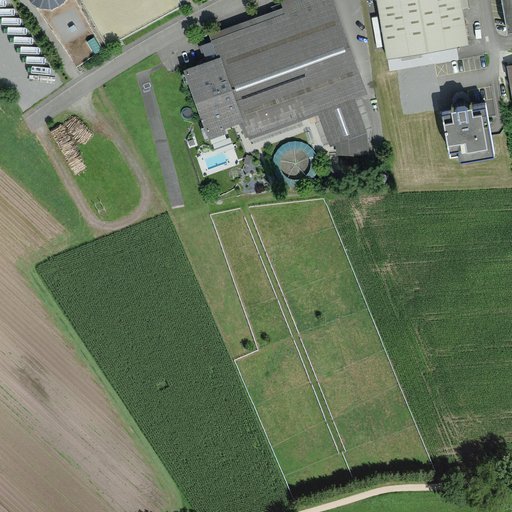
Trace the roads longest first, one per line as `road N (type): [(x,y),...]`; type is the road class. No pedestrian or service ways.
road 1 (residential): [(35,117),(143,44),(236,0)]
road 2 (track): [(511,185),(290,193)]
road 3 (track): [(302,511),(390,485),(467,486),(511,471)]
